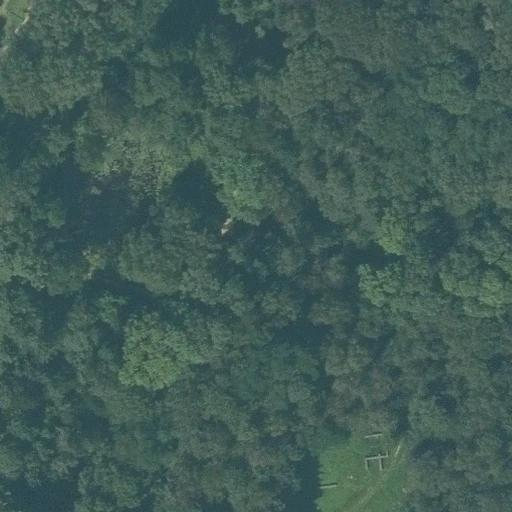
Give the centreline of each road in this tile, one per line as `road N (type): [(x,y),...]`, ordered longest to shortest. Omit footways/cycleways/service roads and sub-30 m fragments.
road 1 (track): [(230,200),(206,276),(161,345),(148,511)]
road 2 (track): [(301,0),(277,34),(230,200)]
